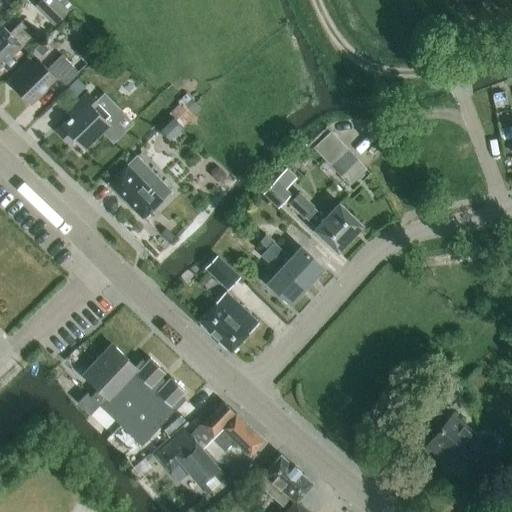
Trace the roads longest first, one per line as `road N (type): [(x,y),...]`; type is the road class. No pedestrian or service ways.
road 1 (tertiary): [(245,395),(0,156)]
road 2 (residential): [(245,395),(384,248),(503,213)]
road 3 (track): [(461,74),(382,78),(354,58),(317,0)]
road 4 (tertiary): [(382,511),(245,395)]
road 5 (residential): [(503,213),(461,74)]
